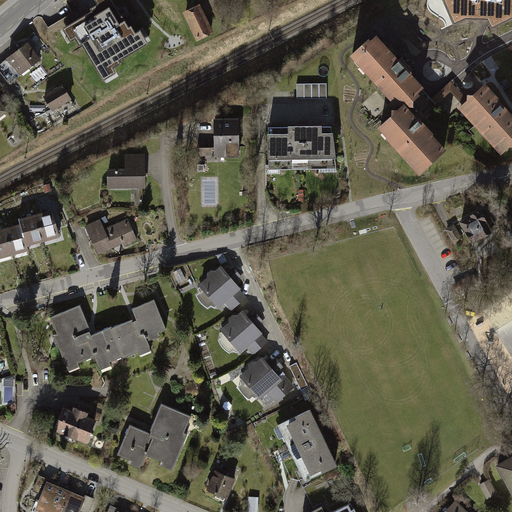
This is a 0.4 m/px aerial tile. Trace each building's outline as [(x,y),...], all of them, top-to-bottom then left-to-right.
[(83,47),(85,46),(105,81),(117,74),(114,69),(123,64),(121,61),(151,45),(143,32),(137,34),(134,28),(131,29),(113,0),(97,0),(100,6),(92,10),(94,13),(65,30),(72,42),(78,39),(83,47)] [(511,0),(443,0),(454,24),(465,19),(486,19),(493,17),(496,25),(511,17),(511,0)] [(198,9),(181,16),(197,46),(213,38),(202,15),(198,9)] [(375,35),(349,58),(395,110),(402,104),(406,108),(425,91),(375,35)] [(26,45),(7,60),(21,78),(40,63),(26,45)] [(511,142),(511,116),(482,85),(456,109),(499,155),(511,142)] [(61,88),(42,101),(51,116),(71,102),(61,88)] [(328,88),(296,89),(296,105),(328,104),(328,88)] [(443,149),(406,108),(402,104),(395,110),(390,113),(389,117),(377,128),(418,172),(443,149)] [(239,126),(213,127),(214,159),(240,158),(239,126)] [(331,130),(266,132),(267,177),(339,175),(331,130)] [(144,159),(125,159),(125,173),(106,174),(106,193),(145,193),(144,159)] [(43,241),(59,237),(52,210),(36,214),(43,241)] [(481,213),(446,232),(453,244),(465,238),(471,249),(493,237),(481,213)] [(27,245),(43,241),(36,214),(20,218),(21,224),(27,245)] [(136,242),(128,220),(103,229),(99,219),(85,224),(97,257),(136,242)] [(13,255),(28,251),(27,245),(21,224),(6,228),(13,255)] [(0,257),(13,255),(6,228),(0,229),(0,257)] [(206,278),(197,285),(200,288),(197,291),(200,294),(196,297),(200,304),(206,310),(210,307),(212,309),(215,307),(216,309),(224,303),(231,312),(245,299),(238,290),(240,289),(237,286),(241,283),(238,280),(242,277),(234,268),(230,271),(226,265),(222,269),(220,266),(214,272),(210,271),(206,274),(206,278)] [(164,331),(153,300),(131,308),(134,317),(111,325),(123,356),(124,361),(150,351),(145,338),(164,331)] [(123,356),(111,325),(92,334),(79,305),(49,318),(56,333),(52,334),(67,371),(79,366),(77,362),(92,356),(98,369),(109,365),(108,362),(123,356)] [(228,322),(219,329),(222,332),(219,334),(222,337),(218,340),(222,347),(229,353),(232,350),(234,353),(237,350),(238,352),(246,346),(253,355),(268,343),(261,334),(262,333),(259,330),(263,327),(261,324),(264,321),(256,311),(253,314),(248,309),(245,312),(243,310),(236,315),(232,314),(228,317),(228,322)] [(247,368),(239,375),(241,378),(239,380),(241,383),(238,386),(242,393),(248,399),(252,396),(254,398),(256,396),(258,398),(261,395),(269,404),(275,400),(278,403),(286,397),(285,395),(294,387),(285,376),(281,379),(278,376),(282,372),(280,370),(284,367),(276,357),(272,360),(268,355),(264,358),(262,356),(256,361),(252,360),(248,363),(247,368)] [(148,433),(129,425),(117,454),(131,460),(129,465),(139,469),(145,454),(162,461),(160,465),(172,470),(188,433),(183,431),(190,416),(160,403),(148,433)] [(72,409),(62,405),(52,430),(86,444),(95,421),(84,416),(86,411),(73,405),(72,409)] [(335,465),(308,407),(293,414),(294,416),(278,423),(303,479),(335,465)] [(511,450),(493,462),(511,494),(511,450)] [(214,497),(227,503),(236,480),(213,470),(205,489),(215,494),(214,497)] [(54,511),(66,486),(40,475),(34,491),(40,493),(34,507),(45,511),(54,511)] [(488,480),(479,485),(488,501),(497,496),(488,480)] [(87,511),(93,498),(66,486),(54,511),(78,511),(79,510),(84,511),(87,511)] [(250,496),(250,510),(259,509),(259,496),(250,496)] [(467,511),(456,501),(445,511),(467,511)] [(313,509),(307,511),(352,511),(348,503),(329,511),(323,511),(320,506),(313,509)]
